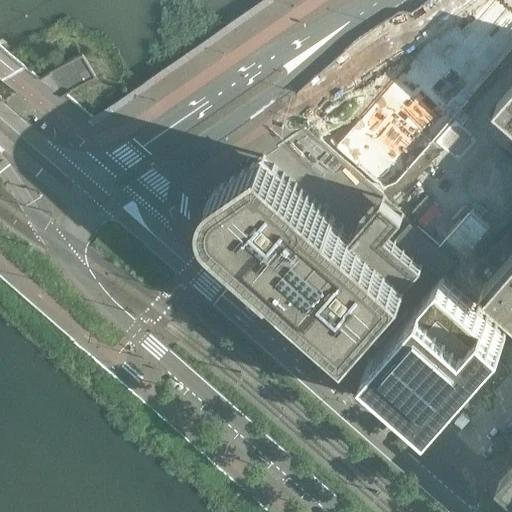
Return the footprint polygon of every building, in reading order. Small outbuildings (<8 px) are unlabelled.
[(511,8),(502,0),(489,0),(307,125),(386,194),(511,50),(511,8)] [(85,55),(46,70),(55,93),(94,77),(85,55)] [(511,84),(497,102),(499,103),(511,115),(511,259),(501,273),(502,274),(502,275),(489,289),(511,308),(511,84)] [(457,261),(304,127),(263,155),(220,185),(217,187),(216,188),(214,190),(212,193),(211,194),(210,196),(209,199),(208,201),(208,204),(208,205),(208,207),(208,209),(208,211),(208,212),(209,215),(209,217),(210,219),(211,222),(212,223),(214,226),(219,230),(348,344),(369,362),(444,276),(457,261)] [(498,342),(507,332),(444,276),(369,362),(432,417),(443,405),(463,383),(477,366),(489,353),(498,342)] [(511,462),(500,477),(511,487),(511,462)]
